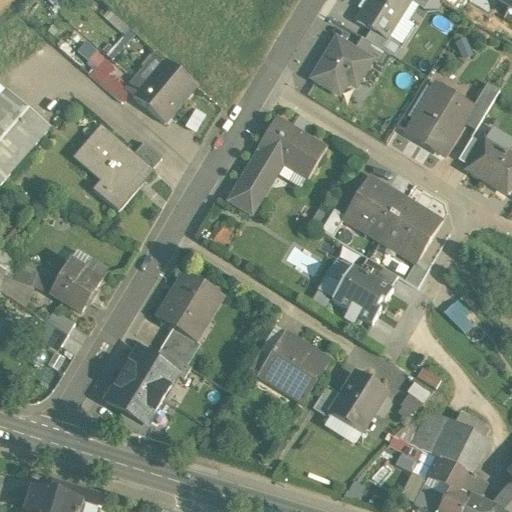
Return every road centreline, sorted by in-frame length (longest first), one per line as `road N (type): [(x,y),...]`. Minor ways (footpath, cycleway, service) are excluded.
road 1 (residential): [(50,447),(264,83)]
road 2 (residential): [(472,208),(411,327),(501,429)]
road 3 (residential): [(264,83),(472,208)]
road 4 (secondary): [(259,511),(50,447)]
